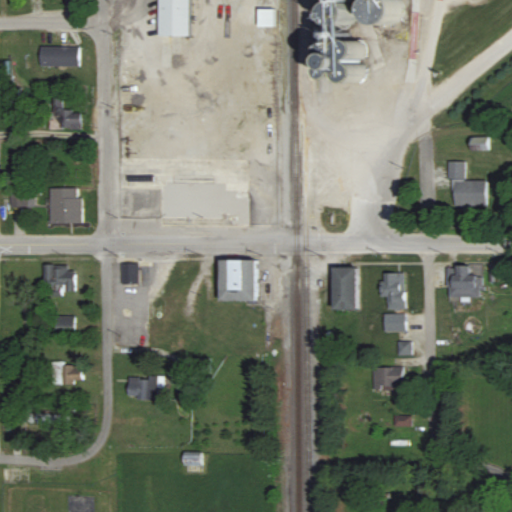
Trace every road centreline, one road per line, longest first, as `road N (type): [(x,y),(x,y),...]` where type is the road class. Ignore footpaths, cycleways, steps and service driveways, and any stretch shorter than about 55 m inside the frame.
road 1 (residential): [(0,245),(429,244)]
road 2 (residential): [(0,462),(85,457),(103,438),(107,244)]
road 3 (residential): [(107,244),(104,0)]
road 4 (residential): [(429,0),(429,244)]
